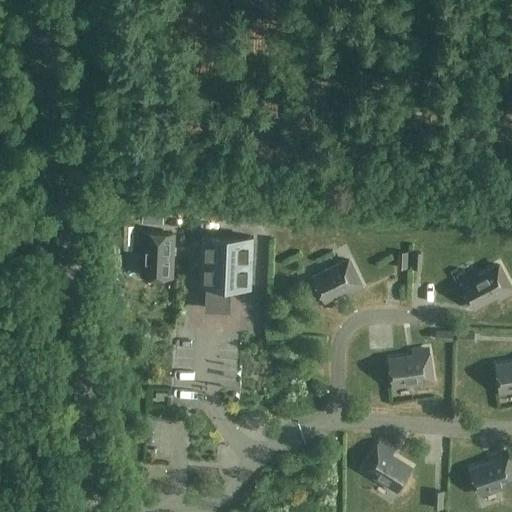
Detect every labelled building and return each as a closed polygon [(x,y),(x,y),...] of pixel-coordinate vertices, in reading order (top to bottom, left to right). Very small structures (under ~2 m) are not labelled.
[(142,232),(141,254),(143,254),(142,276),(170,277),(172,233),(142,232)] [(201,234),(199,284),(207,285),(206,309),(228,310),(229,286),(251,287),(253,237),(201,234)] [(399,252),(398,268),(406,268),(407,253),(399,252)] [(412,252),(412,268),(420,269),(421,253),(412,252)] [(348,260),(313,277),(325,300),(346,290),(348,294),(362,288),(348,260)] [(462,285),(474,307),(497,295),(500,299),(511,292),(511,290),(498,265),(462,285)] [(436,331),(435,339),(452,340),(452,332),(436,331)] [(457,332),(457,340),(473,341),(474,333),(457,332)] [(413,356),(390,360),(393,385),(432,380),(427,349),(413,351),(413,356)] [(511,363),(497,365),(501,391),(511,389),(511,363)] [(190,382),(187,368),(172,371),(175,385),(190,382)] [(174,405),(190,408),(192,399),(176,396),(174,405)] [(159,465),(175,465),(175,426),(160,426),(159,465)] [(452,469),(453,441),(436,440),(435,468),(452,469)] [(410,467),(390,455),(392,451),(380,443),(363,469),(396,489),(410,467)] [(511,482),(511,469),(506,452),(492,457),(494,461),(471,469),(480,494),(511,482)] [(443,492),(434,492),(434,508),(442,508),(443,492)]
